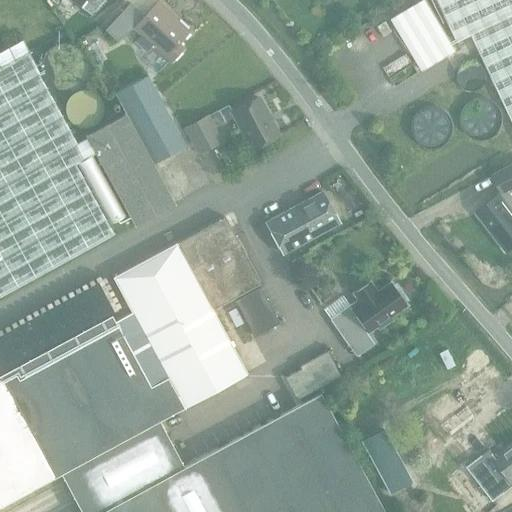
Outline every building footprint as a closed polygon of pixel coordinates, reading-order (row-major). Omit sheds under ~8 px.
[(50,0),(56,4),(58,0),(70,0),(82,9),(91,16),(105,0),(50,0)] [(511,0),(437,0),(457,41),(471,35),(511,118),(511,0)] [(423,71),(455,52),(425,2),(393,20),(423,71)] [(136,43),(149,55),(153,49),(170,64),(183,49),(179,44),(187,33),(170,17),(172,14),(159,3),(145,20),(130,8),(105,34),(117,44),(134,30),(142,37),(136,43)] [(0,299),(115,237),(75,164),(95,154),(86,138),(73,146),(27,56),(28,55),(22,42),(0,52),(0,299)] [(97,42),(86,48),(96,66),(106,60),(97,42)] [(126,116),(86,138),(95,154),(134,227),(174,205),(153,165),(184,147),(147,78),(115,95),(126,116)] [(231,112),(251,150),(278,136),(258,98),(231,112)] [(185,129),(198,154),(221,141),(207,116),(185,129)] [(500,195),(477,213),(508,253),(511,249),(511,165),(496,174),(493,176),(498,186),(503,195),(501,196),(500,195)] [(342,231),(338,224),(321,194),(266,225),(283,254),(326,231),(330,238),(342,231)] [(0,506),(54,477),(60,474),(81,511),(383,511),(320,393),(183,466),(159,421),(248,373),(213,310),(221,306),(233,299),(261,284),(230,229),(237,225),(232,215),(114,280),(126,302),(112,309),(119,322),(114,325),(111,319),(0,375),(0,506)] [(342,296),(322,309),(331,321),(356,358),(373,345),(366,334),(377,327),(379,330),(392,320),(391,317),(406,306),(404,304),(405,298),(401,292),(397,293),(390,283),(375,293),(372,289),(371,287),(364,286),(357,291),(356,298),(359,301),(350,307),(342,296)] [(254,336),(279,323),(260,288),(235,302),(238,307),(254,336)] [(233,299),(221,306),(225,314),(238,307),(235,302),(233,299)] [(340,376),(338,371),(326,351),(286,374),(300,399),(340,376)] [(382,430),(362,441),(390,493),(410,482),(382,430)] [(511,449),(486,471),(488,473),(481,480),(495,497),(502,492),(503,494),(511,487),(511,449)]
